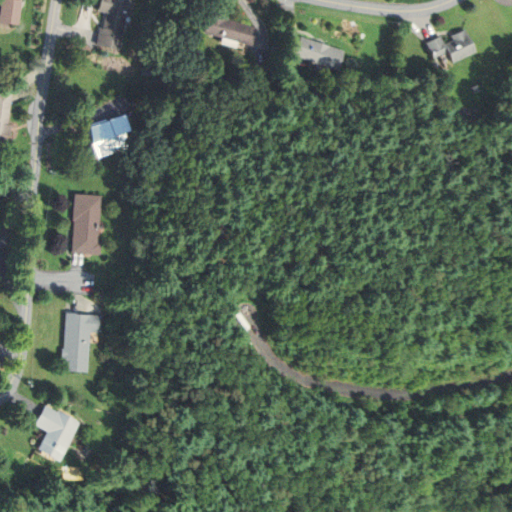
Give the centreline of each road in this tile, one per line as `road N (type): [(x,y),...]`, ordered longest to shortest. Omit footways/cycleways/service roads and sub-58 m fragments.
road 1 (residential): [(57,0),(34,178),(24,350),(0,397)]
road 2 (residential): [(511,373),(422,391),(314,380),(269,356),(249,311)]
road 3 (residential): [(321,0),(409,11),(452,0)]
